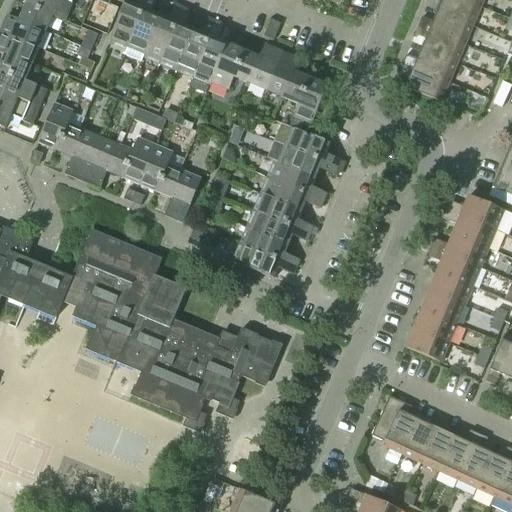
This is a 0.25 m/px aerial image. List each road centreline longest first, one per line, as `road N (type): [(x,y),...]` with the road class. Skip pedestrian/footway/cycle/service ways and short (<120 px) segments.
road 1 (residential): [(370,322),(306,294),(359,155)]
road 2 (residential): [(375,48),(275,7),(238,12),(195,0)]
road 3 (residential): [(370,322),(432,154)]
road 4 (residential): [(511,434),(352,366)]
road 5 (residential): [(311,511),(301,483),(352,366)]
road 6 (residential): [(432,154),(409,123),(366,98),(375,48)]
